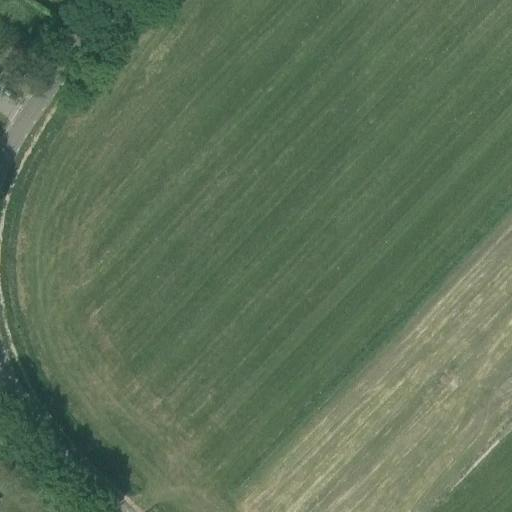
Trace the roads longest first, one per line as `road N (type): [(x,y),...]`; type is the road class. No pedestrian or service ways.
road 1 (unclassified): [(0,173),(22,123),(119,0)]
road 2 (unclassified): [(126,511),(41,430),(0,365)]
